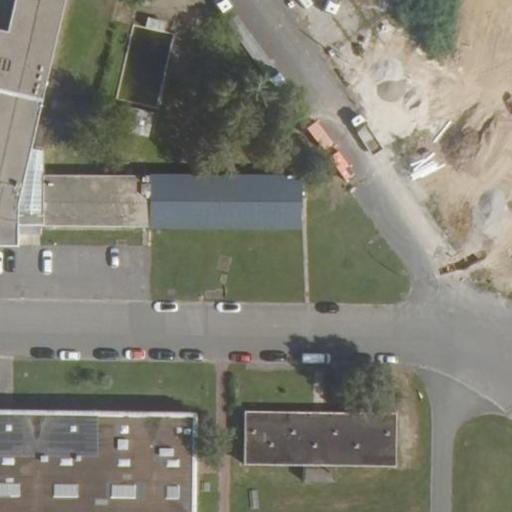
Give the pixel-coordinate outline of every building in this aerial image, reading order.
[(8,0),(11,1),(4,28),(0,27),(0,235),(15,235),(15,204),(40,203),(41,223),(296,224),(296,209),(306,208),(305,188),(296,189),(295,173),(41,173),(41,148),(29,142),(61,0),(8,0)] [(146,15),(143,25),(162,29),(164,19),(146,15)] [(151,111),(119,103),(114,124),(145,132),(151,111)] [(189,511),(190,410),(0,407),(0,511),(189,511)] [(245,410),(243,458),(304,459),(302,477),(333,477),(334,459),(392,460),(392,413),(322,411),(315,411),(245,410)]
